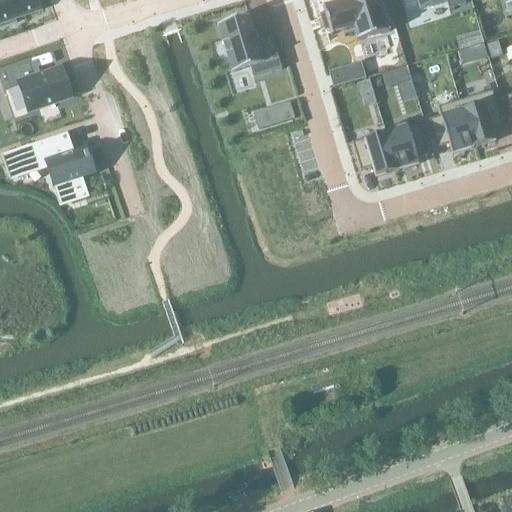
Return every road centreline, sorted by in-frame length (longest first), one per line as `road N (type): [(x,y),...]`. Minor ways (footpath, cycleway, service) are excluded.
road 1 (residential): [(280,0),(345,213),(360,218),(511,173)]
road 2 (tertiary): [(289,511),(511,431)]
road 3 (residential): [(134,213),(73,31)]
